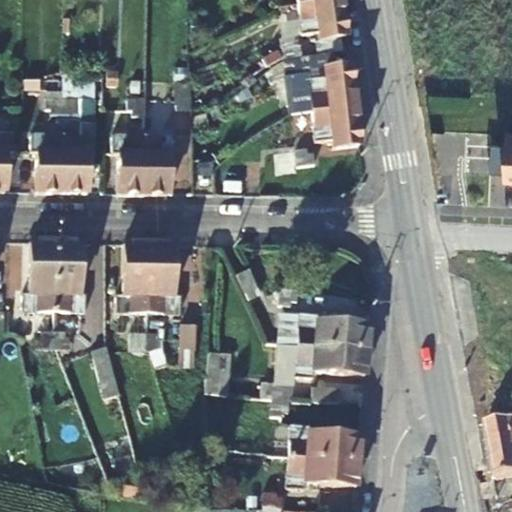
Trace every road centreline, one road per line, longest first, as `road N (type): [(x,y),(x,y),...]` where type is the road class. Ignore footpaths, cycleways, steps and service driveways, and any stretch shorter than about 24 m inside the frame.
road 1 (residential): [(0,218),(366,222),(407,232)]
road 2 (secondary): [(407,232),(373,0)]
road 3 (secondary): [(439,409),(407,232)]
road 4 (tertiary): [(439,409),(419,418),(397,448),(389,511)]
